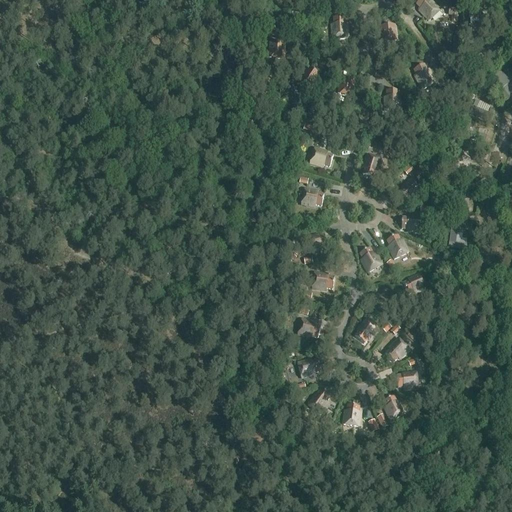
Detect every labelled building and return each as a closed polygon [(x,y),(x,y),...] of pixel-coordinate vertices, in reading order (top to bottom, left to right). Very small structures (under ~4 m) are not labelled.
[(429,3),(426,0),(422,0),(418,4),(421,8),(418,11),(428,22),(440,11),(430,1),(429,3)] [(454,18),(457,18),(458,10),(455,9),(449,8),(449,11),(448,17),(454,18)] [(345,25),(344,18),(335,19),(336,24),(331,24),(332,39),(347,39),(347,25),(345,25)] [(381,43),(396,41),(395,26),(379,27),(381,43)] [(284,59),(285,43),(269,42),(268,57),(284,59)] [(426,72),(423,66),(415,70),(418,75),(414,77),(421,91),(435,84),(428,71),(426,72)] [(318,75),(311,70),(308,74),(304,71),(296,84),(308,93),(316,82),(315,80),(318,75)] [(353,97),(355,82),(340,79),(337,94),(353,97)] [(510,96),(496,81),(490,86),(504,101),(510,96)] [(398,98),(398,91),(389,91),(389,96),(384,96),(384,112),(400,112),(400,98),(398,98)] [(470,113),(493,120),(495,112),(472,105),(470,113)] [(462,137),(485,142),(487,133),(464,128),(462,137)] [(330,168),(333,157),(323,153),(323,152),(314,149),(310,164),(323,168),(324,166),(330,168)] [(378,173),(382,160),(367,156),(364,164),(366,165),(363,175),(374,179),(376,173),(378,173)] [(459,174),(476,175),(477,167),(459,165),(459,174)] [(416,196),(423,190),(413,178),(402,187),(404,189),(399,193),(406,202),(415,195),(416,196)] [(322,207),(324,196),(313,193),(313,191),(305,190),(301,205),(315,208),(315,206),(322,207)] [(421,233),(422,217),(409,216),(409,218),(402,218),(401,230),(412,230),(412,232),(421,233)] [(327,247),(325,236),(314,238),(313,236),(305,238),(308,253),(321,250),(320,248),(327,247)] [(400,242),(397,236),(387,241),(392,251),(390,252),(394,260),(408,253),(402,241),(400,242)] [(375,259),(370,249),(360,255),(363,260),(361,261),(368,273),(381,266),(377,258),(375,259)] [(333,290),(334,278),(323,277),(323,275),(314,274),(312,289),(326,291),(326,289),(333,290)] [(419,292),(427,289),(421,274),(408,280),(409,282),(403,284),(408,295),(418,290),(419,292)] [(318,339),(321,327),(310,325),(311,323),(302,320),(298,335),(311,339),(312,337),(318,339)] [(372,337),(378,329),(366,320),(357,331),(359,332),(355,337),(364,344),(371,335),(372,337)] [(391,338),(398,333),(395,329),(388,333),(391,338)] [(400,360),(409,350),(398,339),(392,345),(393,347),(385,355),(394,363),(398,358),(400,360)] [(311,362),(311,360),(298,364),(302,379),(310,377),(310,375),(320,372),(317,361),(311,362)] [(418,388),(416,373),(407,374),(407,376),(396,377),(398,388),(404,388),(404,390),(418,388)] [(330,397),(321,390),(317,396),(315,394),(307,405),(320,415),(325,407),(324,406),(330,397)] [(397,403),(394,397),(384,402),(389,412),(387,413),(391,421),(405,414),(399,402),(397,403)] [(358,418),(359,407),(348,405),(347,412),(345,412),(343,425),(359,427),(360,418),(358,418)]
